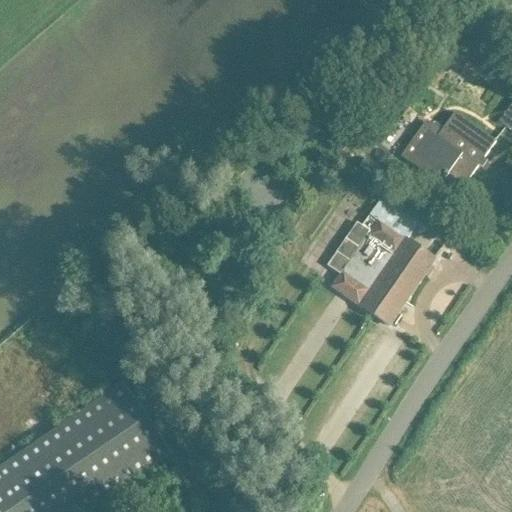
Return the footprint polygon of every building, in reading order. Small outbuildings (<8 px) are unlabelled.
[(465,38),(456,51),(471,61),(479,48),(465,38)] [(368,75),(352,90),(362,101),(378,86),(368,75)] [(511,106),(500,124),(503,126),(511,132),(511,106)] [(400,158),(457,198),(496,143),(480,131),(455,114),(442,131),(426,120),(400,158)] [(257,161),(228,189),(263,226),(292,198),(264,168),(257,161)] [(333,289),(388,327),(434,261),(379,222),(379,223),(370,217),(362,228),(357,224),(327,267),(341,277),(333,289)] [(123,385),(0,469),(0,511),(89,511),(172,456),(123,385)]
